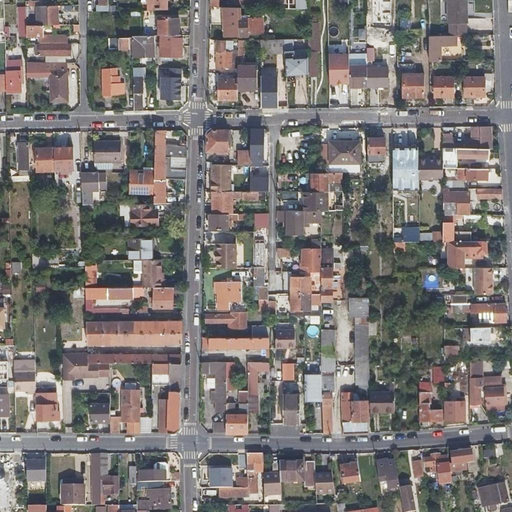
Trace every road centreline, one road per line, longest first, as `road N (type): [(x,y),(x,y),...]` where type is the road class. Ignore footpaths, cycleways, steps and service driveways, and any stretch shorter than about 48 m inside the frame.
road 1 (residential): [(191,443),(196,120)]
road 2 (residential): [(191,443),(511,433)]
road 3 (residential): [(278,118),(509,115)]
road 4 (residential): [(0,443),(191,443)]
road 5 (residential): [(273,271),(278,118)]
road 6 (residential): [(86,0),(86,121)]
road 7 (residential): [(196,120),(200,0)]
